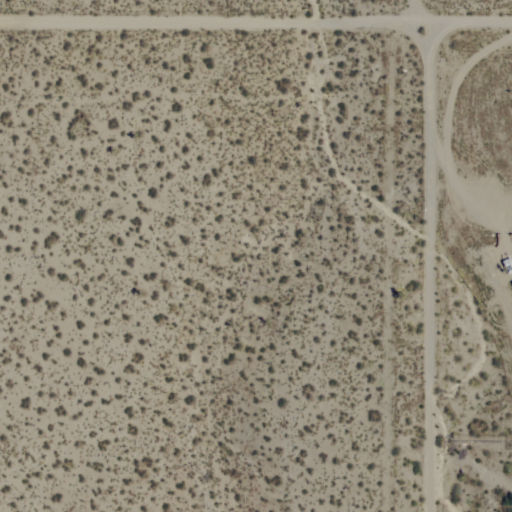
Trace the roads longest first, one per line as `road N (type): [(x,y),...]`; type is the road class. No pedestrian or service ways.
road 1 (residential): [(511,32),(0,38)]
road 2 (residential): [(429,511),(422,34)]
